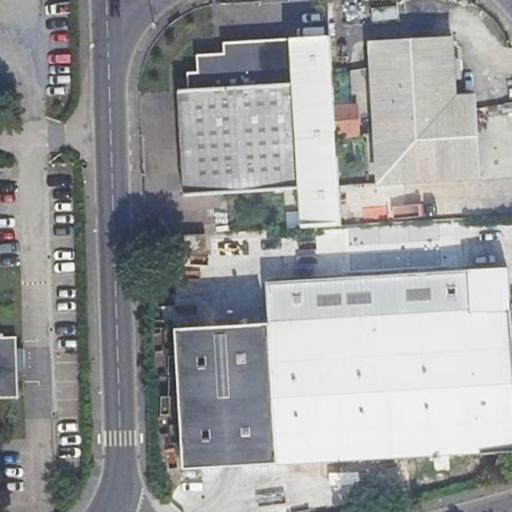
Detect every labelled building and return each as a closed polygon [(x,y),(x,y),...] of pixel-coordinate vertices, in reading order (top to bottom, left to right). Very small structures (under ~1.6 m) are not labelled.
[(190,70),(190,78),(191,87),(183,88),(188,192),(301,185),(291,37),(226,40),(226,51),(199,53),(200,69),(190,70)] [(382,182),(431,180),(481,177),(476,96),(457,97),(454,39),(373,43),(382,182)] [(355,106),(333,106),(333,137),(355,137),(355,106)] [(208,253),(208,243),(208,233),(167,236),(168,255),(208,253)] [(0,433),(7,433),(6,399),(25,398),(23,335),(4,336),(3,307),(1,278),(0,278),(0,433)] [(368,476),(511,464),(511,323),(509,283),(265,299),(268,343),(177,349),(186,487),(286,481),(286,491),(369,486),(368,476)]
